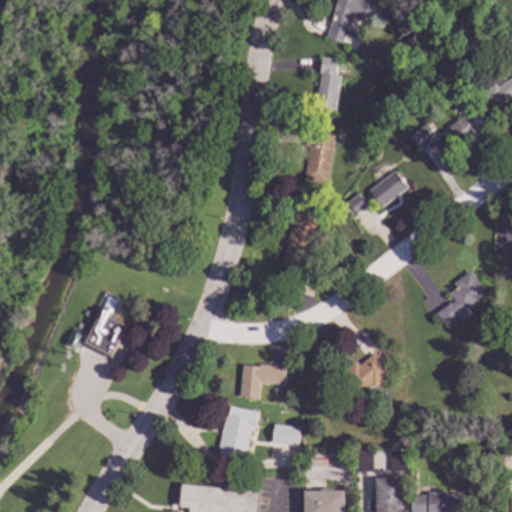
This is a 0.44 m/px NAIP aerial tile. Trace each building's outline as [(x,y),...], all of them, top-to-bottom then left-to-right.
[(357,0),(366,3),(360,20),(349,16),(344,30),(353,33),(349,45),(340,42),(339,44),(324,39),(333,13),(331,12),(335,0),(357,0)] [(335,60),(332,75),(338,76),(332,111),(312,107),(318,76),(317,75),(320,58),(335,60)] [(511,103),(508,98),(494,108),(493,108),(492,109),(489,104),(487,105),(480,96),(491,87),(490,83),(490,81),(493,78),(499,78),(501,78),(505,81),(511,75),(511,103)] [(486,123),(460,144),(447,128),(474,107),(486,123)] [(435,137),(418,150),(408,137),(426,124),(435,137)] [(333,135),(325,183),(301,179),(306,148),(303,148),(306,131),(333,135)] [(404,187),(380,207),(368,192),(393,172),(404,187)] [(365,205),(355,214),(346,204),(356,195),(365,205)] [(316,219),(307,251),(300,249),(297,257),(300,258),(296,272),(278,266),(290,225),(292,226),(296,213),(316,219)] [(511,245),(511,280),(504,269),(509,264),(500,253),(511,244),(511,245)] [(483,293),(456,313),(459,317),(445,328),(433,313),(447,302),(448,304),(452,301),(446,294),(454,288),(450,283),(466,271),(483,293)] [(125,325),(109,357),(80,342),(96,310),(125,325)] [(389,373),(372,387),(369,383),(356,393),(340,373),(354,362),(357,365),(373,353),(389,373)] [(282,367),(281,384),(257,382),(256,398),(238,397),(239,364),(282,367)] [(364,404),(360,407),(356,401),(360,398),(364,404)] [(255,413),(252,427),(255,428),(249,453),(246,452),(243,464),(216,457),(218,450),(215,450),(224,415),(226,416),(228,406),(255,413)] [(293,428),(291,444),(273,442),(274,427),(293,428)] [(370,452),(370,471),(354,471),(354,451),(370,452)] [(404,472),(388,471),(389,451),(404,452),(404,472)] [(351,466),(308,465),(308,452),(351,452),(351,466)] [(399,511),(374,511),(375,480),(400,480),(399,511)] [(257,484),(254,511),(187,511),(187,508),(178,508),(180,485),(223,489),(224,481),(257,484)] [(342,511),(302,511),(302,492),(342,491),(342,511)] [(461,496),(467,496),(467,507),(460,507),(460,511),(409,511),(410,496),(425,497),(425,494),(461,494),(461,496)]
